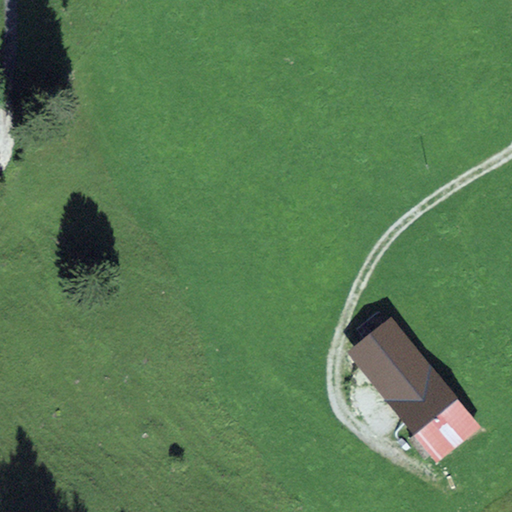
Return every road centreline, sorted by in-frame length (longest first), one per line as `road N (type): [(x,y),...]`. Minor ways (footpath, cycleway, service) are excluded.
road 1 (track): [(391,459),(340,419),(333,379),(368,257),(457,178),(511,147)]
road 2 (track): [(12,0),(0,154)]
